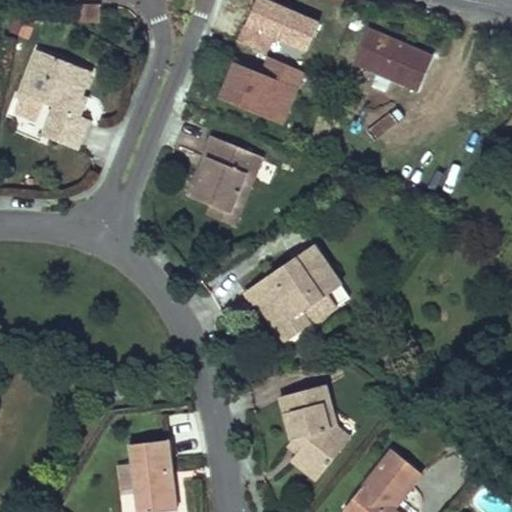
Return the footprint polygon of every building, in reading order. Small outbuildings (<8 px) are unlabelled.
[(351,9),(329,0),(301,0),(300,5),(309,9),(286,62),(298,68),(303,58),(323,69),(332,51),(351,9)] [(97,2),(81,2),(81,21),(98,21),(97,2)] [(365,15),(351,9),(332,51),(344,57),(365,15)] [(433,58),(369,29),(355,62),(417,91),(433,58)] [(285,124),(304,74),(235,48),(216,97),(285,124)] [(91,72),(39,51),(22,93),(52,106),(61,110),(49,138),(76,150),(85,131),(89,122),(80,118),(74,115),(82,95),(91,72)] [(88,98),(82,95),(74,115),(80,118),(88,98)] [(52,106),(41,134),(49,138),(61,110),(52,106)] [(511,127),(511,116),(500,133),(505,136),(511,127)] [(263,158),(211,137),(203,157),(207,159),(204,169),(199,167),(194,178),(187,195),(207,204),(231,213),(238,194),(247,198),(263,158)] [(207,159),(203,157),(199,167),(204,169),(207,159)] [(204,213),(235,225),(247,198),(238,194),(231,213),(207,204),(204,213)] [(340,285),(313,246),(250,288),(265,310),(286,341),(309,325),(301,311),(340,285)] [(338,429),(326,387),(283,398),(292,429),(295,441),(299,439),(307,446),(300,455),(326,475),(352,441),(338,429)] [(295,441),(291,447),(300,455),(307,446),(299,439),(295,441)] [(171,443),(131,447),(138,511),(178,511),(176,486),(169,487),(168,475),(174,474),(171,443)] [(425,473),(394,448),(346,508),(351,511),(398,511),(397,511),(425,473)] [(294,462),(320,483),(326,475),(300,455),(294,462)] [(169,487),(176,486),(174,474),(168,475),(169,487)]
